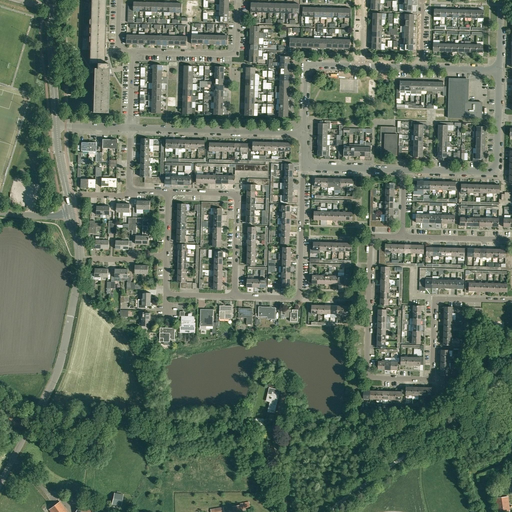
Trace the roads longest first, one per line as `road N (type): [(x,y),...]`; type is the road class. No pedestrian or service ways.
road 1 (residential): [(434,299),(432,379),(367,377),(370,236),(402,237)]
road 2 (tertiary): [(0,482),(59,363),(77,280),(71,212)]
road 3 (track): [(334,507),(511,374)]
road 4 (residential): [(234,296),(299,297),(304,167)]
road 5 (residential): [(304,132),(130,128)]
road 6 (residential): [(234,296),(237,193),(168,191)]
road 7 (residential): [(239,0),(238,54),(131,51)]
road 8 (residential): [(404,169),(495,170),(498,117)]
road 9 (tertiary): [(56,126),(48,34),(56,0)]
road 10 (residential): [(363,66),(308,66),(304,132)]
